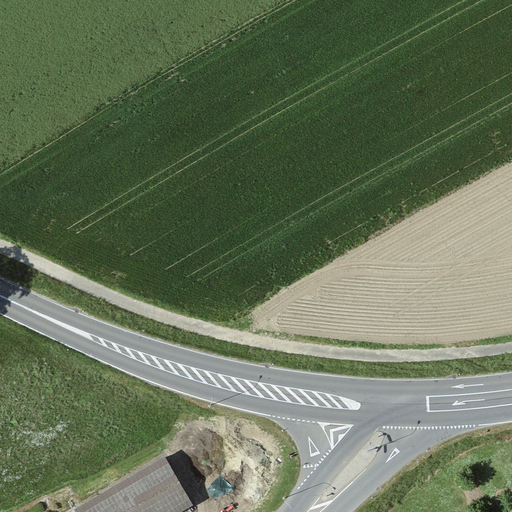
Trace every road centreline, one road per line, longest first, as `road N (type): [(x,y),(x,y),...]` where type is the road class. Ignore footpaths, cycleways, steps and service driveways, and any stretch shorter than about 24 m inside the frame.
road 1 (track): [(0,244),(125,302),(233,336),(371,355),(511,345)]
road 2 (tertiary): [(0,295),(132,353),(233,382)]
road 3 (tertiary): [(233,382),(278,401),(303,426),(311,455),(305,498)]
road 4 (tertiary): [(330,511),(442,404)]
road 5 (tertiary): [(233,382),(383,403)]
road 6 (tertiary): [(383,403),(305,498)]
